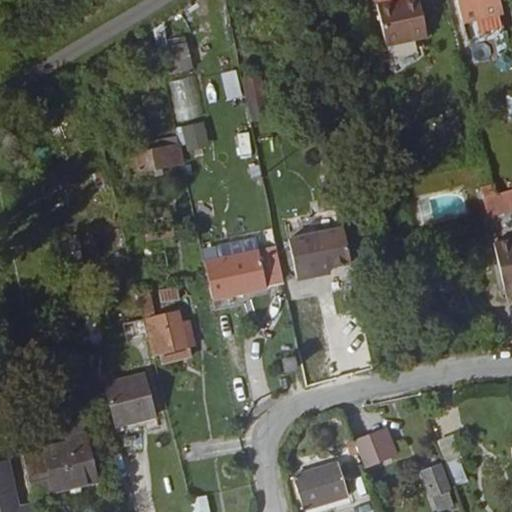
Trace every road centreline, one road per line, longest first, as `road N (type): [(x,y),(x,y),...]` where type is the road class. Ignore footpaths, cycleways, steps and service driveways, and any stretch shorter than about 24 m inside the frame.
road 1 (residential): [(511,365),(294,404),(265,433),(271,511)]
road 2 (residential): [(150,0),(0,89)]
